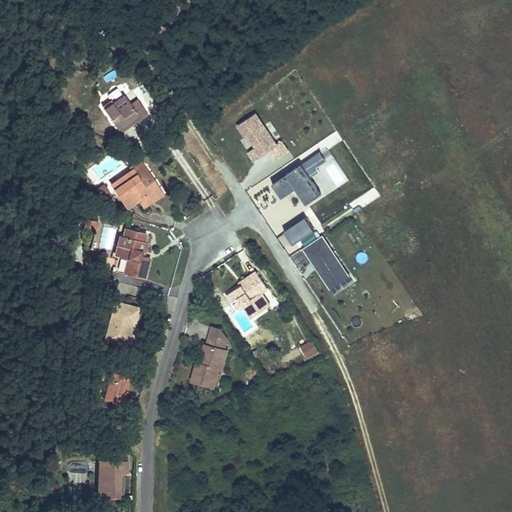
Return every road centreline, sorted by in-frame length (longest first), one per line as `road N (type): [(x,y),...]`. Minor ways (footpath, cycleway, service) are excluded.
road 1 (residential): [(311,304),(246,211),(212,238),(179,300),(148,511)]
road 2 (track): [(311,304),(362,420),(387,511)]
